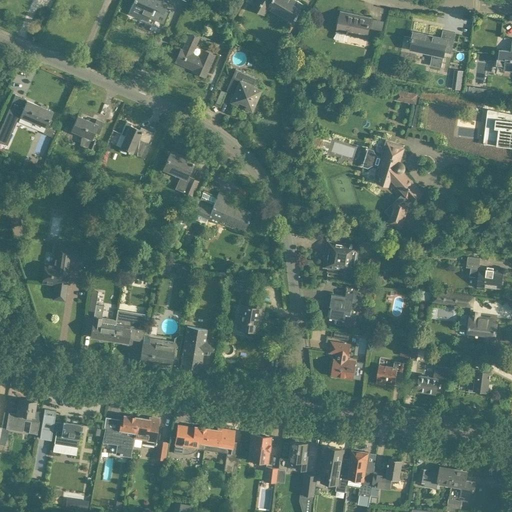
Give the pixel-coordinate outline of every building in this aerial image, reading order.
[(147,21),(150,14),(153,15),(155,10),(162,13),(167,0),(133,0),(128,13),(129,13),(129,12),(147,19),(146,21),(147,21)] [(256,0),(256,1),(268,8),(268,7),(293,21),(297,14),(298,15),(300,12),(299,11),(303,4),(296,0),(256,0)] [(370,18),(360,16),(354,15),(341,12),(337,31),(349,34),(366,37),(370,18)] [(441,37),(412,31),(411,38),(412,38),(412,40),(410,49),(433,54),(430,65),(440,67),(443,56),(443,57),(445,50),(451,51),(450,54),(451,54),(455,32),(443,30),(441,37)] [(182,50),(180,49),(175,62),(193,70),(193,71),(204,76),(213,55),(202,50),(199,57),(191,54),(198,38),(189,34),(182,50)] [(511,41),(511,51),(499,50),(498,58),(497,58),(496,65),(504,66),(504,69),(511,70),(511,41)] [(261,90),(253,86),(256,78),(235,69),(226,90),(233,93),(229,102),(237,106),(238,102),(246,105),(244,109),(252,112),(261,90)] [(454,79),(452,88),(462,89),(463,80),(454,79)] [(468,92),(488,95),(489,89),(469,86),(468,92)] [(401,101),(401,100),(415,103),(416,95),(398,91),(397,95),(396,95),(395,100),(401,101)] [(15,95),(0,129),(0,142),(6,145),(11,133),(19,115),(20,115),(20,116),(46,127),(53,112),(26,101),(24,101),(25,99),(15,95)] [(488,111),(486,127),(494,128),(492,145),(511,147),(511,113),(488,109),(487,111),(488,111)] [(81,135),(80,140),(80,145),(91,150),(95,140),(91,139),(94,131),(98,133),(102,122),(96,120),(95,123),(86,120),(85,121),(82,119),(82,118),(77,116),(71,130),(81,135)] [(127,122),(123,131),(121,134),(125,135),(120,148),(131,152),(137,139),(139,140),(137,155),(144,158),(151,143),(150,143),(150,144),(148,144),(152,133),(141,128),(140,130),(130,126),(131,124),(127,122)] [(313,134),(309,147),(320,150),(321,146),(316,145),(318,139),(322,141),(324,137),(313,134)] [(413,203),(422,194),(401,172),(402,171),(403,170),(404,169),(404,168),(404,167),(403,166),(403,165),(403,164),(402,164),(401,163),(400,163),(399,162),(404,145),(386,140),(378,167),(381,168),(379,174),(380,175),(378,182),(388,185),(390,178),(400,188),(413,203)] [(171,151),(163,169),(186,179),(192,165),(193,163),(192,163),(193,161),(171,151)] [(44,164),(43,172),(55,174),(57,166),(44,164)] [(197,181),(189,178),(184,191),(191,195),(197,181)] [(207,218),(219,223),(221,218),(242,227),(242,228),(244,229),(252,211),(238,205),(237,206),(234,205),(237,199),(218,191),(216,198),(202,192),(199,199),(198,198),(191,215),(205,222),(207,218)] [(407,208),(398,198),(395,200),(395,202),(388,223),(401,227),(407,208)] [(8,211),(10,221),(20,218),(17,208),(8,211)] [(365,235),(360,240),(367,246),(372,241),(365,235)] [(325,258),(324,267),(328,268),(328,271),(344,274),(344,270),(354,272),(358,246),(328,241),(326,252),(325,252),(324,253),(324,257),(324,258),(325,258)] [(80,248),(61,245),(56,244),(53,265),(44,263),(44,268),(41,268),(40,277),(42,277),(41,282),(55,284),(52,298),(63,300),(66,282),(68,283),(69,276),(68,276),(69,269),(66,268),(68,259),(78,260),(80,248)] [(480,257),(468,256),(466,267),(470,267),(469,276),(478,277),(477,287),(484,288),(485,285),(501,288),(503,272),(493,271),(493,270),(487,269),(487,270),(479,269),(480,257)] [(165,274),(167,263),(160,262),(158,273),(165,274)] [(182,265),(180,276),(187,277),(188,266),(182,265)] [(153,273),(144,272),(142,288),(151,289),(153,273)] [(227,276),(226,288),(247,292),(249,280),(227,276)] [(331,306),(329,317),(332,318),(337,319),(336,324),(354,327),(356,314),(351,313),(353,301),(357,302),(357,303),(358,303),(358,302),(362,303),(363,295),(357,294),(358,288),(347,286),(345,296),(332,294),(330,306),(331,306)] [(91,289),(88,310),(94,311),(89,336),(112,340),(116,320),(101,317),(103,305),(95,304),(97,290),(91,289)] [(436,293),(435,301),(473,305),(474,298),(436,293)] [(239,314),(237,328),(240,329),(239,331),(247,332),(247,330),(256,331),(258,315),(262,316),(264,303),(248,300),(247,306),(241,305),(240,307),(239,307),(237,313),(239,314)] [(479,313),(471,312),(471,317),(470,317),(468,332),(485,334),(485,339),(494,340),(497,319),(488,318),(487,319),(478,318),(479,313)] [(116,320),(112,340),(126,342),(126,345),(131,345),(133,334),(142,335),(143,335),(146,318),(146,317),(131,315),(131,317),(116,315),(116,320)] [(214,356),(216,341),(204,339),(206,329),(187,326),(179,369),(199,372),(202,354),(214,356)] [(335,331),(334,337),(348,340),(349,333),(335,331)] [(172,359),(178,360),(182,336),(178,335),(174,338),(173,342),(143,337),(139,363),(165,367),(169,368),(171,368),(172,359)] [(348,355),(349,345),(331,342),(330,352),(337,353),(336,360),(334,360),(333,363),(332,364),(331,370),(332,371),(331,375),(352,378),(355,361),(347,359),(347,355),(348,355)] [(410,359),(411,349),(401,347),(400,355),(405,356),(405,358),(410,359)] [(412,347),(411,349),(410,359),(416,360),(418,348),(412,347)] [(461,367),(459,379),(468,380),(467,391),(466,391),(475,392),(474,392),(474,390),(487,392),(490,373),(477,371),(477,368),(478,368),(472,367),(473,356),(461,354),(459,367),(461,367)] [(405,372),(406,363),(394,361),(393,367),(378,365),(376,383),(384,384),(385,380),(395,381),(397,371),(405,372)] [(439,379),(447,380),(448,374),(449,368),(435,365),(433,376),(419,374),(416,390),(436,394),(439,379)] [(9,413),(7,425),(23,427),(24,416),(32,417),(31,421),(39,422),(40,412),(33,411),(35,401),(33,401),(32,399),(28,398),(27,400),(20,398),(20,399),(18,399),(18,402),(17,408),(16,414),(9,413)] [(44,408),(39,437),(40,437),(40,434),(51,436),(52,429),(56,429),(53,443),(60,445),(60,444),(77,447),(80,431),(82,431),(83,426),(81,425),(81,424),(57,420),(57,421),(54,420),(55,410),(44,408)] [(133,438),(136,417),(134,416),(134,415),(128,414),(128,415),(123,414),(122,419),(120,419),(118,429),(104,427),(102,442),(119,444),(119,445),(131,447),(133,438)] [(149,419),(136,417),(133,438),(142,439),(141,442),(157,445),(158,440),(155,440),(158,418),(149,417),(149,419)] [(203,450),(207,428),(205,427),(205,426),(199,426),(199,427),(194,426),(193,427),(177,424),(174,444),(175,445),(173,452),(182,454),(186,454),(190,453),(193,452),(196,450),(196,449),(203,450)] [(238,454),(231,453),(234,430),(225,429),(225,431),(207,428),(203,450),(204,450),(204,449),(227,453),(224,470),(236,472),(238,454)] [(251,434),(249,450),(248,461),(267,463),(270,445),(269,444),(270,437),(251,434)] [(167,442),(158,440),(157,445),(155,458),(164,459),(167,442)] [(291,441),(289,454),(288,461),(296,461),(296,470),(306,471),(307,456),(306,456),(307,451),(306,451),(307,443),(300,442),(298,441),(295,440),(293,442),(291,441)] [(346,485),(347,480),(349,467),(340,465),(342,450),(328,448),(326,460),(324,468),(322,483),(337,485),(336,491),(344,492),(345,492),(346,485)] [(372,487),(374,473),(373,473),(374,464),(366,463),(367,453),(361,452),(361,453),(352,452),(349,467),(347,480),(362,482),(358,502),(369,504),(370,502),(370,501),(370,496),(371,487),(372,487)] [(374,473),(372,487),(380,488),(392,490),(394,478),(399,479),(400,478),(401,477),(402,472),(401,471),(402,460),(396,459),(395,457),(393,457),(391,458),(390,458),(389,463),(388,463),(388,465),(389,465),(387,474),(374,472),(374,473)] [(275,483),(277,468),(265,466),(263,481),(275,483)] [(419,479),(418,482),(424,483),(424,486),(434,488),(435,481),(451,484),(454,469),(440,466),(439,474),(426,472),(427,469),(420,468),(419,479)] [(475,482),(465,480),(467,471),(462,470),(463,469),(456,468),(456,469),(454,469),(451,484),(462,486),(460,496),(472,498),(475,482)] [(314,496),(316,475),(305,474),(303,493),(300,493),(299,500),(302,511),(310,511),(311,502),(312,502),(313,496),(314,496)] [(461,507),(462,501),(448,498),(447,505),(461,507)] [(79,500),(78,507),(87,509),(88,502),(79,500)] [(188,511),(190,504),(179,502),(177,511),(188,511)]
